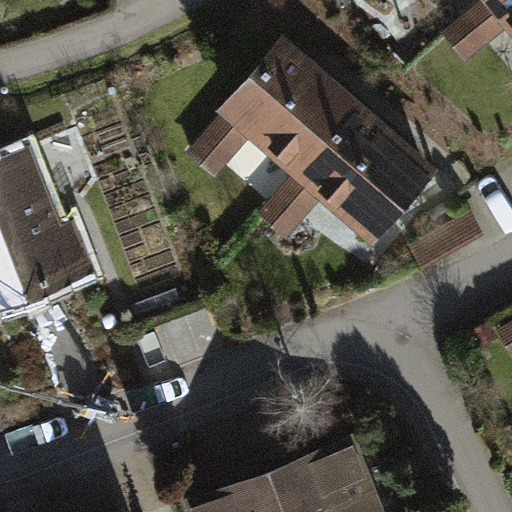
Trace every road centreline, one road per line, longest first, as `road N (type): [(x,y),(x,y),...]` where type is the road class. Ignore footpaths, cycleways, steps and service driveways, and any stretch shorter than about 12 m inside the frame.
road 1 (residential): [(484,511),(395,321),(0,470)]
road 2 (residential): [(0,64),(77,43),(178,0)]
